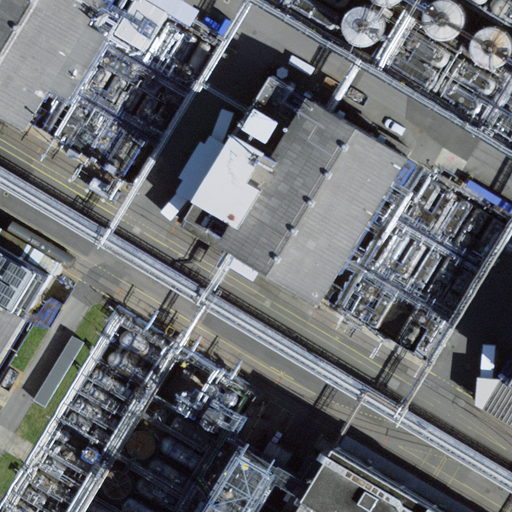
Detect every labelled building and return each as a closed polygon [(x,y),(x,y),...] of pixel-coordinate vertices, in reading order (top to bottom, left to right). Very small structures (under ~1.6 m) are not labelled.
[(135,0),(0,0),(0,98),(63,132),(135,0)] [(427,150),(279,74),(206,216),(354,292),(427,150)] [(0,366),(56,273),(0,239),(0,366)] [(205,511),(270,401),(115,311),(7,511),(205,511)] [(492,409),(511,418),(511,382),(506,380),(492,409)] [(450,511),(342,448),(303,511),(450,511)]
